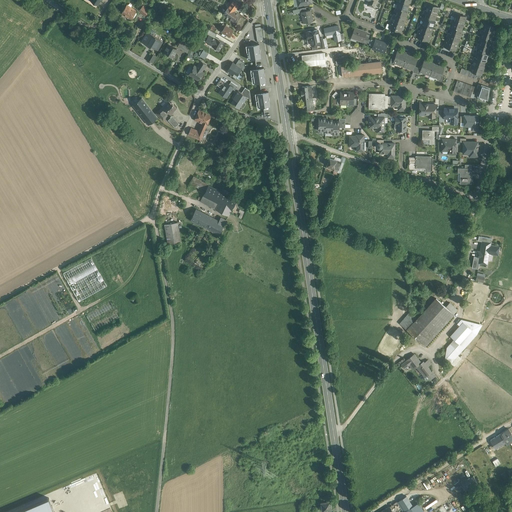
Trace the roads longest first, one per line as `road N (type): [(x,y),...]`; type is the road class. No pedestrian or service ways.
road 1 (track): [(200,95),(156,203),(173,338),(156,511)]
road 2 (tertiary): [(345,511),(286,130)]
road 3 (residential): [(286,130),(476,200)]
road 4 (track): [(200,95),(46,0)]
road 5 (track): [(155,214),(0,300)]
road 6 (residential): [(346,18),(456,57),(442,97)]
road 7 (tertiary): [(286,130),(267,3)]
